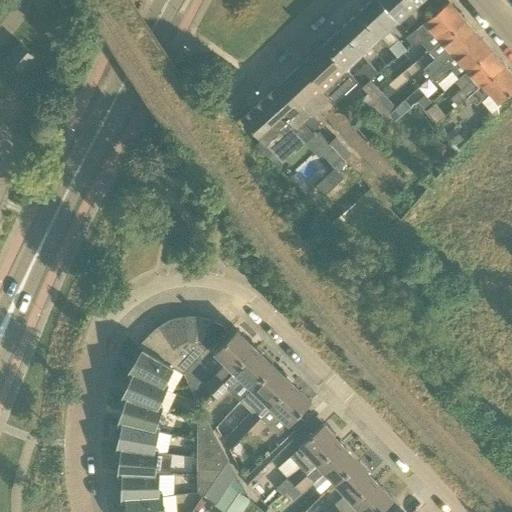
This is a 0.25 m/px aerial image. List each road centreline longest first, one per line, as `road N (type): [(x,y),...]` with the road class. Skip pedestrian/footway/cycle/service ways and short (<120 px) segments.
road 1 (residential): [(83,511),(78,420),(100,333),(137,297),(191,281),(250,299),(451,511)]
road 2 (secondary): [(0,339),(169,0)]
road 3 (residential): [(238,90),(332,0)]
